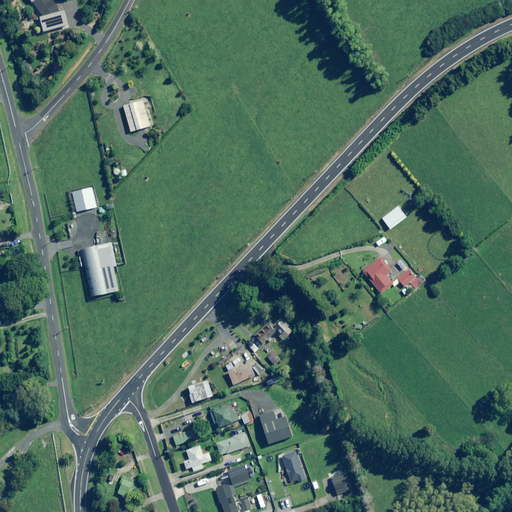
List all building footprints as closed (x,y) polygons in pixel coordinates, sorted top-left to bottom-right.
[(131,132),(150,127),(143,101),(124,106),(131,132)] [(96,208),(92,188),(72,192),(77,212),(96,208)] [(117,266),(111,243),(81,250),(90,288),(92,297),(119,291),(113,267),(117,266)] [(392,270),(381,257),(363,272),(381,294),(393,285),(385,276),(392,270)] [(392,283),(395,286),(399,282),(405,288),(410,284),(415,290),(423,283),(409,267),(392,283)] [(292,332),(285,323),(277,330),(281,334),(279,336),(282,340),(292,332)] [(276,332),(269,325),(255,337),(262,344),(276,332)] [(261,351),(250,339),(246,343),(257,355),(261,351)] [(279,358),(273,352),(267,358),(273,364),(279,358)] [(232,358),(230,355),(222,360),(224,363),(232,358)] [(257,362),(251,368),(260,376),(265,370),(257,362)] [(241,377),(235,364),(226,368),(230,378),(235,375),(236,379),(241,377)] [(234,413),(231,405),(210,413),(214,424),(218,423),(220,428),(239,420),(235,412),(234,413)] [(254,420),(251,411),(241,415),(245,424),(254,420)] [(276,420),(273,411),(259,416),(269,444),(292,437),(285,417),(276,420)] [(196,439),(193,430),(173,437),(176,446),(196,439)] [(250,446),(245,433),(217,444),(221,456),(250,446)] [(203,455),(200,446),(187,451),(190,460),(183,462),(186,470),(192,467),(194,472),(204,468),(202,464),(211,461),(208,453),(203,455)] [(305,480),(304,478),(296,452),(282,456),(291,483),(296,481),(297,483),(305,480)] [(227,486),(215,490),(220,503),(221,503),(224,511),(238,511),(233,496),(236,495),(233,487),(250,482),(244,466),(228,471),(232,484),(229,485),(227,486)] [(112,481),(115,475),(109,473),(106,479),(112,481)] [(347,491),(342,475),(332,478),(338,494),(347,491)] [(118,493),(123,495),(122,497),(125,498),(126,496),(131,498),(137,481),(123,476),(120,484),(121,485),(118,493)]
